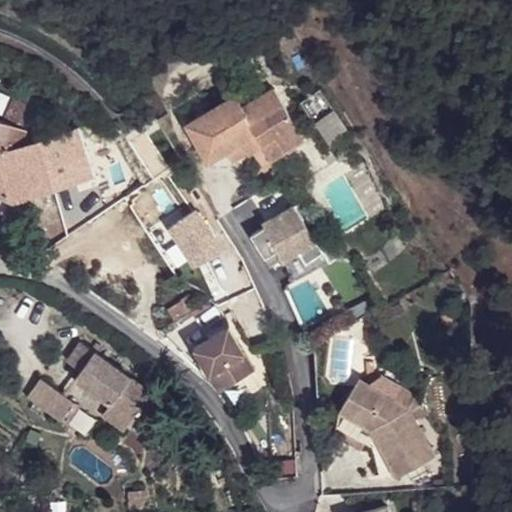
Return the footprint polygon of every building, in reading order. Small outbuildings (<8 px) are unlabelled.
[(235,91),(189,123),(212,157),(241,137),(249,148),(265,136),(275,150),(304,130),(270,81),(242,100),(235,91)] [(0,111),(0,120),(19,127),(21,120),(27,100),(29,96),(29,94),(8,87),(0,111)] [(318,88),(299,102),(330,142),(348,129),(318,88)] [(0,152),(0,165),(13,203),(113,171),(105,151),(100,134),(97,135),(91,120),(77,128),(29,144),(16,147),(0,152)] [(0,197),(13,203),(0,165),(0,152),(16,147),(23,129),(19,127),(0,120),(0,197)] [(301,198),(268,217),(270,221),(256,230),(271,253),(281,247),(300,277),(336,255),(325,238),(305,206),(301,198)] [(317,199),(305,206),(325,238),(337,231),(317,199)] [(227,330),(192,350),(217,393),(251,373),(227,330)] [(108,407),(105,411),(128,427),(150,396),(80,344),(66,364),(79,374),(74,381),(108,407)] [(373,373),(397,387),(405,375),(385,364),(373,373)] [(373,373),(363,367),(343,402),(384,426),(370,434),(395,481),(434,461),(405,408),(420,384),(405,375),(397,387),(373,373)] [(28,397),(26,400),(60,423),(62,420),(74,405),(39,380),(28,397)] [(384,426),(343,402),(336,414),(370,434),(384,426)] [(105,411),(100,420),(122,434),(128,427),(105,411)]
